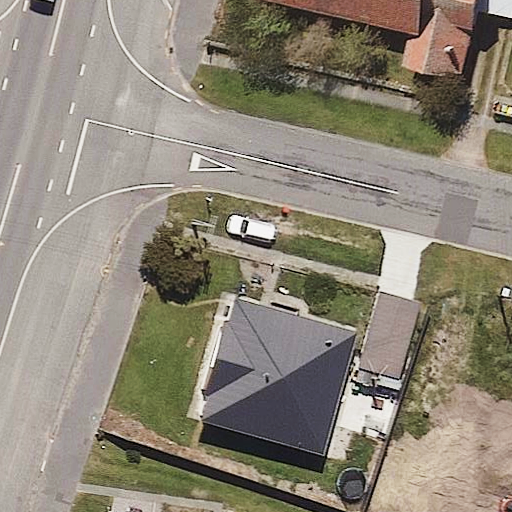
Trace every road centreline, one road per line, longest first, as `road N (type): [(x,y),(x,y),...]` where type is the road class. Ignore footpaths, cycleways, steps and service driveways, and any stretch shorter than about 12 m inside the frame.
road 1 (residential): [(37,107),(511,223)]
road 2 (primary): [(37,107),(0,223)]
